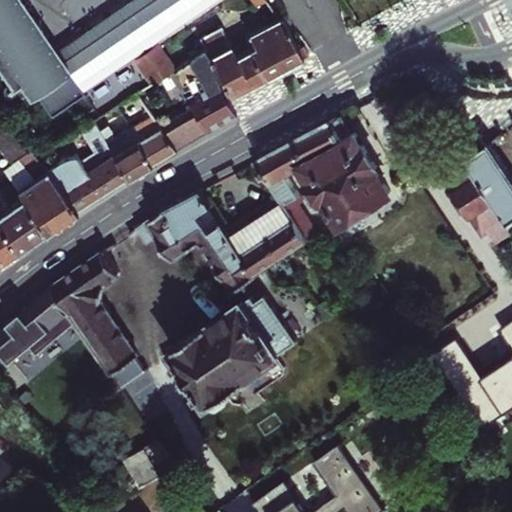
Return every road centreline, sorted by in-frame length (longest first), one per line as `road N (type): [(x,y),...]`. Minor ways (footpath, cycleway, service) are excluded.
road 1 (tertiary): [(0,293),(124,205),(360,71)]
road 2 (tertiary): [(360,71),(408,56),(472,59),(511,50)]
road 3 (tertiary): [(487,0),(360,71)]
